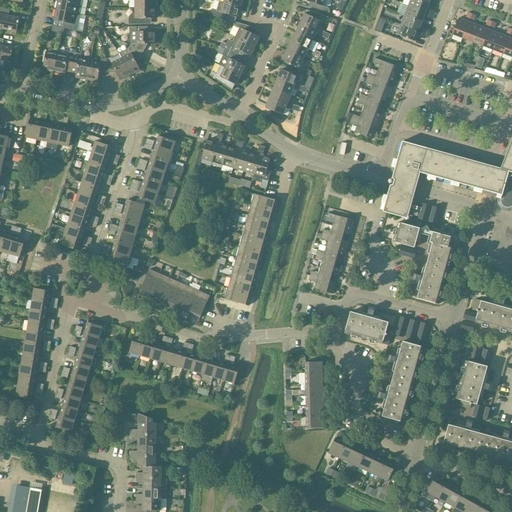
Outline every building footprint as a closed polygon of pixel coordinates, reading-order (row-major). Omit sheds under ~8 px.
[(57,0),(56,9),(81,14),(83,0),(70,0),(71,1),(65,0),(57,0)] [(217,11),(237,17),(241,7),(224,2),(219,0),(216,11),(213,10),(211,15),(216,17),(217,11)] [(326,7),(324,7),(326,0),(307,0),(307,2),(309,3),(308,7),(315,9),(329,14),(329,13),(329,11),(329,10),(328,9),(328,8),(327,7),(326,7)] [(420,0),(409,0),(408,6),(425,12),(429,3),(420,0)] [(103,18),(106,2),(100,1),(98,17),(103,18)] [(425,12),(408,6),(404,15),(421,22),(425,12)] [(0,28),(16,32),(19,18),(6,15),(8,9),(0,7),(0,28)] [(128,25),(141,24),(141,18),(155,18),(155,8),(135,8),(135,18),(128,18),(128,25)] [(65,28),(77,31),(81,14),(56,9),(53,20),(66,23),(65,28)] [(306,10),(305,14),(300,23),(317,31),(321,22),(322,20),(326,19),(326,17),(327,18),(328,17),(313,12),(306,10)] [(421,22),(404,15),(400,25),(418,32),(421,22)] [(458,19),(452,35),(462,39),(469,23),(458,19)] [(235,22),(234,25),(239,27),(234,36),(255,46),(259,37),(241,28),(242,24),(235,22)] [(317,31),(300,23),(295,32),(312,40),(317,31)] [(462,39),(472,43),(479,27),(469,23),(462,39)] [(418,32),(400,25),(397,34),(414,41),(418,32)] [(472,43),(483,47),(489,31),(479,27),(472,43)] [(489,31),(483,47),(493,51),(499,35),(489,31)] [(131,43),(130,46),(142,54),(147,43),(156,43),(155,32),(136,32),(136,43),(131,43)] [(312,40),(295,32),(291,41),(307,50),(312,40)] [(493,51),(503,54),(509,39),(499,35),(493,51)] [(229,40),(225,49),(247,60),(249,55),(250,55),(255,46),(234,36),(232,41),(229,40)] [(511,39),(509,39),(503,54),(511,58),(511,39)] [(307,50),(291,41),(287,50),(303,58),(307,50)] [(0,58),(10,61),(12,48),(0,44),(0,58)] [(140,71),(136,64),(142,54),(130,46),(128,49),(131,54),(121,58),(130,76),(140,71)] [(241,75),(245,66),(245,65),(247,60),(225,49),(222,55),(223,55),(218,64),(241,75)] [(53,72),(58,53),(45,50),(44,56),(46,56),(43,70),(53,72)] [(282,60),(298,68),(303,58),(287,50),(282,60)] [(68,55),(58,53),(53,72),(64,75),(67,63),(72,65),(75,52),(69,51),(68,55)] [(75,52),(72,65),(78,66),(75,77),(86,80),(90,60),(81,58),(81,54),(75,52)] [(106,58),(102,59),(100,62),(90,60),(86,80),(97,82),(99,73),(107,73),(106,58)] [(112,63),(110,58),(106,58),(107,73),(117,72),(120,80),(130,76),(121,58),(112,63)] [(396,78),(400,67),(375,58),(373,63),(380,65),(378,71),(396,78)] [(210,74),(231,88),(234,83),(236,84),(241,75),(218,64),(218,65),(220,66),(217,74),(211,71),(210,74)] [(298,76),(280,69),(277,79),(294,86),(298,76)] [(369,74),(367,79),(392,88),(396,78),(378,71),(376,77),(369,74)] [(273,88),(290,95),(294,86),(277,79),(273,88)] [(365,83),(372,86),(370,91),(388,98),(392,88),(367,79),(365,83)] [(273,88),(269,98),(287,105),(290,95),(273,88)] [(361,94),(359,99),(384,108),(388,98),(370,91),(368,97),(361,94)] [(270,116),(281,120),(287,105),(269,98),(266,108),(272,110),(270,116)] [(362,111),(381,118),(384,108),(359,99),(357,103),(364,106),(362,111)] [(353,114),(351,119),(377,129),(381,118),(362,111),(360,117),(353,114)] [(354,132),(373,139),(377,129),(351,119),(350,123),(357,126),(354,132)] [(30,120),(26,137),(37,140),(41,122),(30,120)] [(41,122),(37,140),(47,142),(51,125),(41,122)] [(51,125),(47,142),(58,145),(62,127),(51,125)] [(69,147),(73,129),(62,127),(58,145),(69,147)] [(176,141),(159,136),(155,146),(172,152),(176,141)] [(113,147),(96,141),(92,152),(109,157),(113,147)] [(207,141),(201,159),(213,162),(218,144),(207,141)] [(424,148),(402,142),(391,181),(383,212),(405,218),(413,187),(424,148)] [(143,148),(151,151),(153,145),(145,143),(143,148)] [(213,162),(223,165),(228,147),(218,144),(213,162)] [(172,152),(155,146),(152,157),(168,162),(172,152)] [(511,173),(511,146),(503,170),(511,173)] [(228,147),(223,165),(234,169),(239,150),(228,147)] [(239,150),(234,169),(244,172),(249,153),(239,150)] [(420,173),(436,178),(452,182),(502,196),(501,199),(501,202),(502,205),(503,207),(506,209),(509,209),(511,207),(511,206),(511,181),(485,170),(485,168),(426,151),(420,173)] [(109,157),(92,152),(89,162),(106,168),(109,157)] [(249,153),(244,172),(254,175),(260,156),(249,153)] [(265,178),(270,159),(260,156),(254,175),(265,178)] [(168,162),(152,157),(148,167),(165,172),(168,162)] [(106,168),(89,162),(85,172),(102,178),(106,168)] [(165,172),(148,167),(145,177),(162,183),(165,172)] [(85,172),(82,183),(99,188),(102,178),(85,172)] [(145,177),(141,187),(158,193),(162,183),(145,177)] [(99,188),(82,183),(78,193),(95,199),(99,188)] [(330,192),(342,196),(344,189),(332,185),(330,192)] [(138,198),(154,204),(158,193),(141,187),(138,198)] [(78,193),(75,203),(92,209),(95,199),(78,193)] [(277,201),(254,194),(251,205),(274,212),(277,201)] [(145,205),(128,200),(124,211),(142,216),(145,205)] [(92,209),(75,203),(71,214),(88,219),(92,209)] [(411,205),(410,208),(420,211),(418,219),(426,222),(430,206),(422,204),(421,208),(411,205)] [(248,215),(271,222),(274,212),(251,205),(248,215)] [(428,222),(436,224),(441,209),(432,207),(428,222)] [(121,221),(139,226),(142,216),(124,211),(121,221)] [(333,221),(332,226),(351,232),(354,221),(328,213),(326,219),(333,221)] [(88,219),(71,214),(68,224),(85,230),(88,219)] [(248,215),(245,226),(268,232),(271,222),(248,215)] [(121,221),(118,231),(136,236),(139,226),(121,221)] [(393,243),(414,248),(420,229),(398,223),(393,243)] [(64,234),(81,240),(85,230),(68,224),(64,234)] [(245,226),(242,236),(265,243),(268,232),(245,226)] [(322,235),(348,242),(351,232),(332,226),(330,232),(323,230),(322,235)] [(136,236),(118,231),(115,242),(132,247),(136,236)] [(432,243),(424,270),(416,299),(438,305),(454,248),(451,247),(454,238),(432,232),(430,242),(432,243)] [(14,237),(4,234),(0,245),(0,251),(9,254),(14,237)] [(61,245),(78,251),(81,240),(64,234),(61,245)] [(327,242),(326,247),(345,253),(348,242),(322,235),(320,240),(327,242)] [(239,247),(262,253),(265,243),(242,236),(239,247)] [(25,240),(14,237),(9,254),(20,257),(25,240)] [(115,242),(112,252),(129,257),(132,247),(115,242)] [(239,247),(236,257),(259,264),(262,253),(239,247)] [(316,255),(342,263),(345,253),(326,247),(324,253),(317,251),(316,255)] [(399,256),(414,260),(416,252),(401,247),(399,256)] [(109,263),(126,268),(129,257),(112,252),(109,263)] [(321,262),(320,268),(339,273),(342,263),(316,255),(314,260),(321,262)] [(233,268),(256,274),(259,264),(236,257),(233,268)] [(256,274),(233,268),(230,278),(253,285),(256,274)] [(339,273),(320,268),(318,274),(311,272),(310,276),(336,284),(339,273)] [(149,269),(139,292),(150,296),(160,274),(149,269)] [(160,274),(150,296),(159,301),(169,278),(160,274)] [(314,289),(333,294),(336,284),(310,276),(308,281),(315,283),(314,289)] [(179,283),(169,278),(159,301),(169,305),(179,283)] [(230,278),(227,288),(250,295),(253,285),(230,278)] [(189,287),(179,283),(169,305),(179,309),(189,287)] [(199,291),(189,287),(179,309),(189,314),(199,291)] [(50,291),(34,288),(32,300),(48,302),(50,291)] [(224,299),(247,306),(250,295),(227,288),(224,299)] [(199,318),(209,296),(199,291),(189,314),(199,318)] [(464,318),(511,331),(511,308),(476,299),(473,309),(479,311),(478,313),(466,310),(464,318)] [(32,300),(30,310),(46,313),(48,302),(32,300)] [(30,310),(29,321),(44,324),(46,313),(30,310)] [(344,333),(388,346),(391,335),(385,334),(388,323),(350,312),(344,333)] [(400,317),(395,336),(403,338),(408,320),(400,317)] [(410,320),(405,339),(413,341),(419,323),(410,320)] [(461,329),(473,332),(475,324),(463,320),(461,329)] [(27,332),(42,334),(44,324),(29,321),(27,332)] [(87,322),(84,333),(99,338),(102,327),(87,322)] [(421,323),(416,342),(424,344),(429,326),(421,323)] [(27,332),(25,342),(41,345),(42,334),(27,332)] [(99,338),(84,333),(81,343),(96,348),(99,338)] [(140,356),(144,341),(134,338),(129,352),(140,356)] [(150,359),(155,344),(144,341),(140,356),(150,359)] [(25,342),(23,353),(39,356),(41,345),(25,342)] [(403,342),(382,417),(403,423),(424,348),(403,342)] [(81,343),(78,354),(93,358),(96,348),(81,343)] [(161,362),(165,347),(155,344),(150,359),(161,362)] [(469,358),(477,360),(481,348),(473,345),(469,358)] [(171,365),(176,350),(165,347),(161,362),(171,365)] [(479,360),(488,363),(491,351),(482,348),(479,360)] [(186,353),(176,350),(171,365),(182,368),(186,353)] [(21,364),(37,366),(39,356),(23,353),(21,364)] [(197,356),(186,353),(182,368),(192,371),(197,356)] [(90,369),(93,358),(78,354),(75,364),(90,369)] [(203,374),(207,359),(197,356),(192,371),(203,374)] [(213,377),(218,363),(207,359),(203,374),(213,377)] [(472,416),(480,418),(483,406),(477,404),(487,366),(466,360),(455,398),(450,396),(447,409),(455,411),(458,399),(461,399),(460,405),(470,408),(471,402),(475,403),(472,416)] [(322,361),(305,362),(305,373),(322,373),(322,361)] [(224,381),(228,366),(218,363),(213,377),(224,381)] [(20,374),(35,377),(37,366),(21,364),(20,374)] [(75,364),(72,375),(87,379),(90,369),(75,364)] [(234,384),(238,369),(228,366),(224,381),(234,384)] [(322,383),(322,373),(305,373),(305,384),(322,383)] [(18,385),(33,388),(35,377),(20,374),(18,385)] [(72,375),(68,385),(84,390),(87,379),(72,375)] [(322,383),(305,384),(305,395),(323,394),(322,383)] [(16,396),(31,399),(33,388),(18,385),(16,396)] [(65,395),(80,400),(84,390),(68,385),(65,395)] [(323,394),(305,395),(306,406),(323,405),(323,394)] [(62,406),(77,410),(80,400),(65,395),(62,406)] [(323,405),(306,406),(306,416),(323,416),(323,405)] [(59,416),(74,421),(77,410),(62,406),(59,416)] [(131,430),(131,434),(156,435),(156,424),(153,424),(153,419),(139,414),(139,430),(131,430)] [(71,432),(74,421),(59,416),(56,427),(71,432)] [(306,428),(323,427),(323,416),(306,416),(306,428)] [(511,464),(511,441),(449,424),(443,445),(511,464)] [(139,439),(139,445),(156,445),(156,435),(131,434),(131,439),(139,439)] [(335,437),(328,452),(338,457),(345,441),(335,437)] [(345,441),(338,457),(348,462),(355,446),(345,441)] [(156,456),(156,445),(139,445),(139,451),(131,451),(130,456),(156,456)] [(365,451),(355,446),(348,462),(358,467),(365,451)] [(375,456),(365,451),(358,467),(367,471),(375,456)] [(156,467),(156,456),(130,456),(130,460),(139,460),(138,467),(144,467),(156,467)] [(385,460),(375,456),(367,471),(377,476),(385,460)] [(387,481),(395,465),(385,460),(377,476),(387,481)] [(136,473),(136,478),(161,478),(161,467),(156,467),(144,467),(144,473),(136,473)] [(434,476),(425,491),(435,496),(443,481),(434,476)] [(144,489),(161,489),(161,478),(136,478),(136,482),(144,482),(144,489)] [(443,481),(435,496),(445,502),(453,487),(443,481)] [(29,488),(12,484),(9,504),(7,511),(24,511),(26,507),(29,488)] [(383,487),(378,498),(385,501),(390,490),(383,487)] [(454,507),(462,492),(453,487),(445,502),(454,507)] [(160,500),(160,499),(161,489),(144,489),(144,495),(136,495),(136,499),(160,500)] [(463,511),(472,497),(462,492),(454,507),(463,511)] [(476,511),(482,502),(472,497),(463,511),(476,511)] [(143,511),(159,511),(160,511),(160,510),(167,510),(167,500),(160,499),(160,500),(136,499),(136,504),(143,504),(143,511)] [(489,511),(491,508),(482,502),(476,511),(489,511)]
